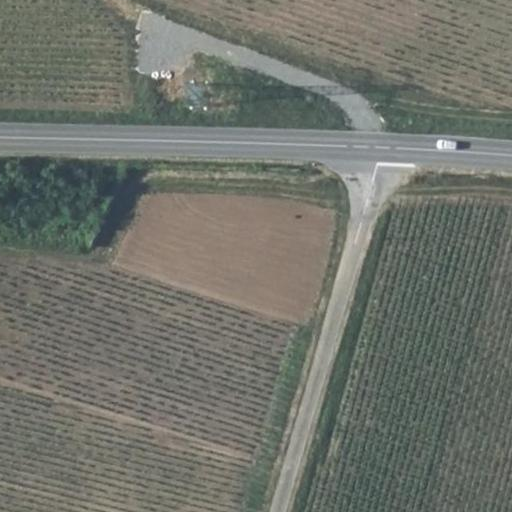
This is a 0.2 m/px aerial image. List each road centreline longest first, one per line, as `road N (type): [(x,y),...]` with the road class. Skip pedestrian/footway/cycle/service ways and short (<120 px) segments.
road 1 (unclassified): [(278,511),(376,173),(376,148)]
road 2 (tertiary): [(0,138),(376,148)]
road 3 (tertiary): [(376,148),(511,158)]
